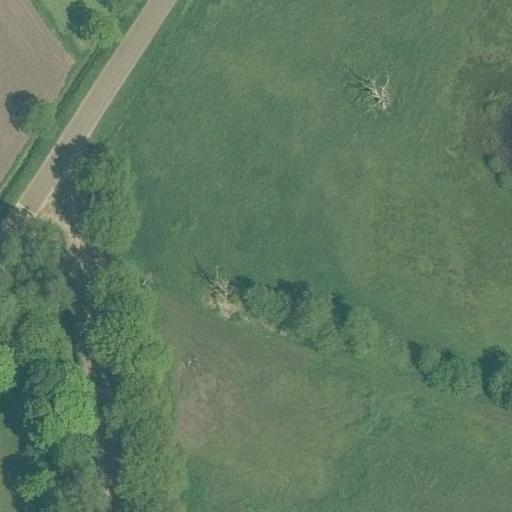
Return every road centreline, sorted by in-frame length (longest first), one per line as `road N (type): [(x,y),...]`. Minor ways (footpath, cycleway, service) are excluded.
road 1 (track): [(117,511),(72,213),(44,186)]
road 2 (tertiary): [(0,244),(161,0)]
